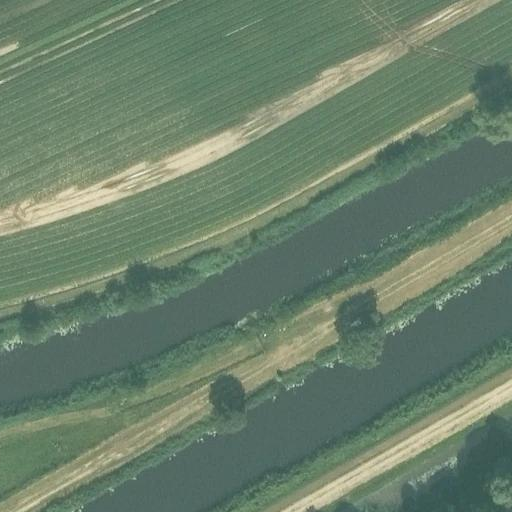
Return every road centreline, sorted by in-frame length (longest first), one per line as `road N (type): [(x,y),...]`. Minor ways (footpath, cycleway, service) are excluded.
road 1 (track): [(12,511),(326,328)]
road 2 (track): [(300,511),(511,388)]
road 3 (track): [(326,328),(511,219)]
